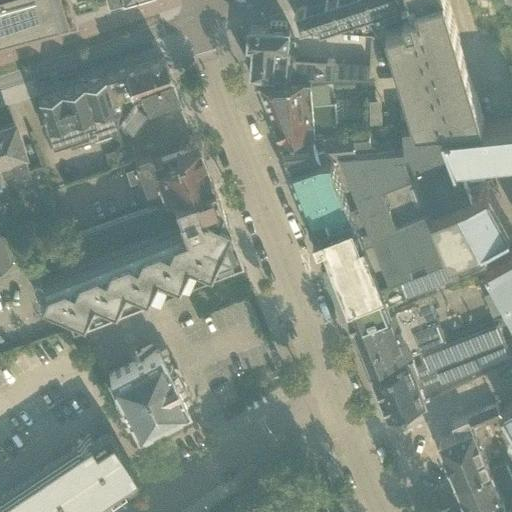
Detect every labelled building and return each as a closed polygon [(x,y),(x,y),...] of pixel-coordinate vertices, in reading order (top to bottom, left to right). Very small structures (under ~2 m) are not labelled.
[(0,0),(0,31),(97,5),(95,0),(0,0)] [(324,0),(311,5),(295,10),(301,28),(344,31),(376,33),(374,28),(379,27),(386,25),(387,27),(395,24),(406,21),(404,12),(413,10),(418,8),(415,0),(324,0)] [(387,27),(391,41),(410,104),(416,125),(483,119),(475,91),(460,40),(447,0),(415,0),(418,8),(413,10),(404,12),(406,21),(395,24),(387,27)] [(250,25),(248,43),(254,44),(252,72),(259,72),(259,81),(311,80),(334,79),(346,79),(346,69),(349,70),(349,69),(335,68),(335,60),(288,57),(288,51),(289,51),(290,43),(289,43),(290,28),(286,27),(287,23),(287,22),(271,21),(270,22),(271,22),(270,26),(254,25),(250,25)] [(124,71),(118,73),(125,94),(140,89),(170,78),(165,60),(164,60),(163,60),(160,59),(160,58),(124,69),(124,71)] [(119,104),(119,96),(125,94),(118,73),(104,77),(104,76),(82,83),(92,113),(119,104)] [(117,132),(117,139),(122,144),(147,114),(147,115),(155,105),(155,103),(177,95),(170,78),(140,89),(145,102),(136,104),(118,128),(117,132)] [(259,81),(257,81),(258,82),(263,84),(274,113),(271,116),(279,137),(282,137),(283,139),(335,133),(335,120),(343,120),(342,101),(313,104),(311,80),(259,81)] [(119,104),(92,113),(82,83),(36,99),(51,145),(74,137),(77,145),(117,132),(118,128),(119,104)] [(469,195),(368,235),(371,245),(376,256),(431,234),(440,257),(488,238),(496,260),(490,264),(511,303),(511,363),(489,374),(511,415),(511,115),(442,122),(469,195)] [(29,169),(27,164),(13,122),(0,126),(0,169),(2,177),(14,173),(15,175),(17,175),(21,187),(32,184),(35,194),(48,189),(40,165),(29,169)] [(292,167),(291,167),(323,248),(361,234),(363,237),(472,195),(469,188),(459,161),(456,161),(441,123),(402,128),(405,148),(356,152),(321,156),(292,166),(292,167)] [(281,139),(292,166),(321,156),(356,152),(355,143),(371,141),(370,130),(335,133),(283,139),(281,139)] [(158,187),(163,201),(171,199),(172,202),(193,194),(213,186),(197,146),(153,162),(149,153),(133,159),(136,166),(125,170),(130,184),(141,180),(145,191),(158,187)] [(0,169),(0,196),(8,194),(7,192),(6,187),(2,177),(0,169)] [(43,286),(37,298),(65,310),(70,321),(211,265),(240,254),(217,197),(217,196),(213,186),(193,194),(172,202),(177,212),(175,212),(176,213),(180,225),(80,265),(59,273),(41,281),(43,286)] [(2,234),(0,234),(0,269),(10,262),(2,234)] [(484,261),(495,257),(488,241),(399,276),(398,274),(342,296),(353,324),(397,307),(394,298),(484,262),(484,261)] [(446,339),(436,314),(429,295),(397,307),(353,324),(370,368),(446,339)] [(498,303),(496,310),(498,315),(508,311),(504,301),(498,303)] [(376,376),(374,376),(389,416),(408,408),(427,401),(426,400),(420,385),(430,381),(434,380),(435,379),(437,383),(454,377),(493,361),(493,362),(511,355),(498,322),(432,348),(420,353),(423,362),(417,365),(414,356),(412,357),(393,364),(395,369),(376,377),(376,376)] [(138,358),(108,374),(136,429),(186,403),(181,394),(180,391),(176,383),(184,378),(178,365),(177,365),(169,369),(164,360),(163,358),(158,348),(154,350),(138,358)] [(511,401),(505,406),(503,403),(501,405),(511,424),(511,401)] [(496,404),(452,422),(456,432),(440,439),(457,481),(489,467),(489,466),(491,465),(482,443),(492,439),(485,422),(501,416),(496,404)] [(0,511),(73,511),(77,510),(78,511),(79,511),(107,493),(105,491),(119,482),(121,484),(136,475),(108,433),(93,442),(90,438),(77,447),(77,446),(0,497),(0,511)] [(511,511),(511,474),(506,460),(492,466),(491,465),(489,466),(489,467),(457,481),(470,511),(511,511)]
